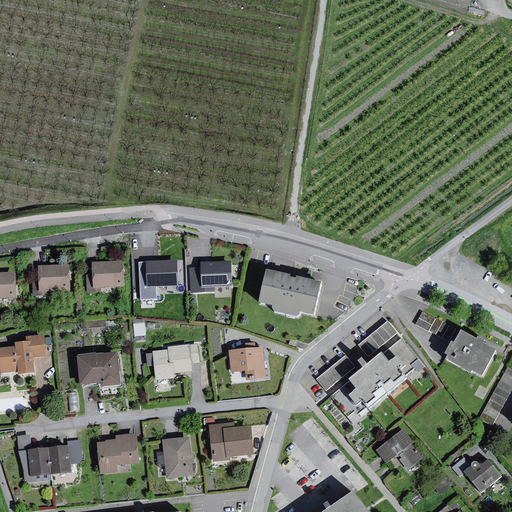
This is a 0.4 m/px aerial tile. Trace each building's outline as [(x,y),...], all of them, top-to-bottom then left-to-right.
[(180,263),(148,264),(148,269),(136,269),(137,293),(161,292),(161,289),(180,289),(180,263)] [(234,264),(203,265),(203,269),(191,270),(191,294),(216,293),(216,290),(235,290),(234,264)] [(126,265),(95,265),(95,270),(87,270),(87,294),(108,294),(108,291),(127,290),(126,265)] [(71,268),(40,269),(40,274),(32,274),(33,298),(53,298),(53,295),(72,294),(71,268)] [(267,272),(259,305),(273,308),(272,313),(296,319),(297,313),(315,317),(322,285),(297,279),(297,281),(291,280),(291,278),(267,272)] [(19,275),(0,275),(0,304),(0,302),(20,301),(19,275)] [(425,312),(417,326),(435,335),(442,321),(425,312)] [(136,334),(147,333),(145,321),(135,322),(136,334)] [(389,322),(359,346),(368,357),(398,333),(389,322)] [(456,345),(450,357),(453,359),(451,362),(487,381),(502,352),(466,334),(460,347),(456,345)] [(18,350),(1,351),(3,376),(21,374),(21,378),(37,377),(36,361),(49,360),(48,339),(28,340),(29,344),(18,345),(18,350)] [(368,370),(332,399),(353,424),(371,410),(375,415),(415,383),(412,380),(427,368),(405,340),(372,366),(369,363),(365,366),(368,370)] [(157,370),(158,383),(176,381),(176,376),(201,374),(198,347),(170,350),(170,353),(154,354),(154,356),(148,357),(149,370),(157,370)] [(266,351),(230,354),(232,375),(247,374),(247,383),(269,381),(266,351)] [(121,356),(82,359),(84,388),(103,387),(104,390),(124,389),(121,356)] [(348,357),(318,381),(327,393),(357,369),(348,357)] [(511,370),(508,369),(478,422),(492,429),(511,393),(511,370)] [(236,425),(210,427),(213,464),(231,463),(231,460),(258,458),(256,429),(236,430),(236,425)] [(405,433),(378,453),(389,467),(398,459),(408,472),(422,462),(412,449),(415,446),(405,433)] [(139,435),(117,438),(118,443),(100,445),(103,477),(129,474),(128,467),(142,466),(139,435)] [(191,439),(164,442),(165,453),(159,454),(160,468),(167,468),(168,481),(195,478),(193,466),(196,465),(195,454),(193,454),(191,439)] [(71,450),(30,454),(33,480),(74,476),(71,450)] [(464,474),(481,496),(503,479),(490,462),(483,468),(479,463),(464,474)] [(326,511),(368,511),(367,510),(353,494),(326,511)]
